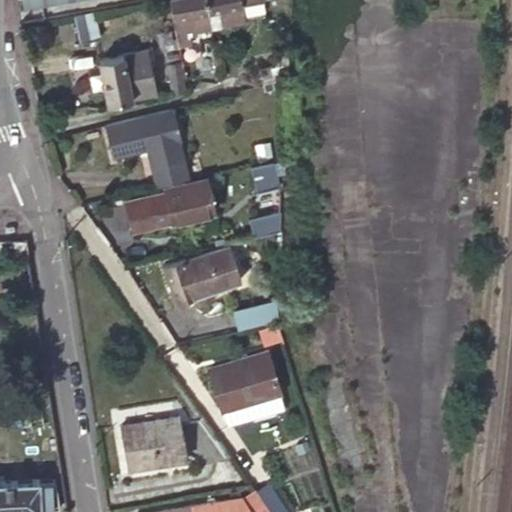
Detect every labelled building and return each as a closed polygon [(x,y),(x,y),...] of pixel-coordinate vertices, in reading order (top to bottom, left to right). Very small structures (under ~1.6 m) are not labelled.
[(149,0),(141,0),(144,9),(151,7),(149,0)] [(204,0),(167,0),(171,16),(206,9),(204,0)] [(204,0),(206,9),(242,2),(249,0),(204,0)] [(206,9),(209,27),(245,20),(242,2),(206,9)] [(91,9),(72,13),(78,42),(97,38),(91,9)] [(171,16),(176,46),(191,44),(189,35),(196,34),(196,32),(209,27),(206,9),(171,16)] [(151,87),(143,45),(98,55),(107,98),(151,87)] [(256,69),(260,84),(285,77),(287,61),(283,48),(267,52),(270,66),(256,69)] [(169,92),(184,90),(179,60),(164,61),(169,92)] [(180,138),(172,109),(105,126),(111,156),(147,147),(157,183),(187,175),(177,138),(180,138)] [(255,194),(281,188),(275,160),(247,166),(255,194)] [(208,175),(178,183),(164,187),(165,191),(125,201),(132,230),(172,221),(216,209),(208,175)] [(0,254),(26,255),(24,240),(0,239),(0,254)] [(229,248),(200,257),(185,261),(184,258),(163,267),(175,302),(211,291),(240,282),(229,248)] [(239,310),(235,294),(206,301),(210,317),(239,310)] [(276,391),(265,349),(214,363),(226,404),(276,391)] [(184,460),(177,416),(118,425),(124,470),(184,460)] [(0,511),(39,510),(40,508),(56,507),(53,477),(38,478),(38,475),(0,476),(0,511)] [(262,486),(263,487),(269,499),(275,511),(291,511),(293,511),(276,478),(262,486)] [(263,487),(246,497),(248,511),(275,511),(269,499),(263,487)] [(248,511),(246,497),(245,495),(229,498),(231,511),(248,511)] [(231,511),(229,498),(146,511),(231,511)]
